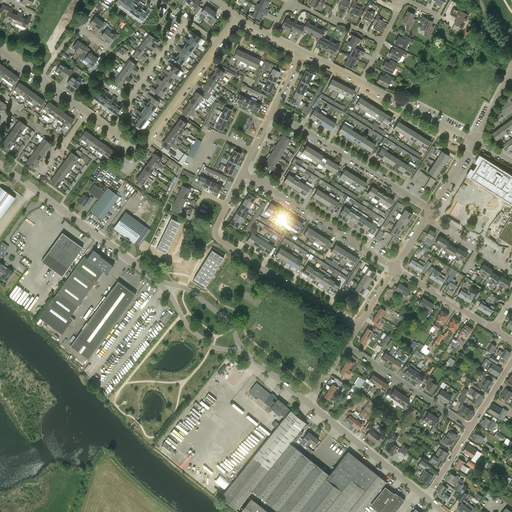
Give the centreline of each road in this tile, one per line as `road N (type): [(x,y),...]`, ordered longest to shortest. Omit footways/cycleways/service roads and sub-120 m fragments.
road 1 (residential): [(357,326),(219,240),(215,229),(228,203)]
road 2 (tertiary): [(157,282),(0,164)]
road 3 (residential): [(430,210),(271,112)]
road 4 (residential): [(394,268),(243,172)]
road 5 (residential): [(114,131),(133,146),(144,144),(217,42)]
road 6 (tertiary): [(426,497),(308,403)]
road 7 (residential): [(469,425),(346,343)]
road 8 (residential): [(474,140),(362,84)]
